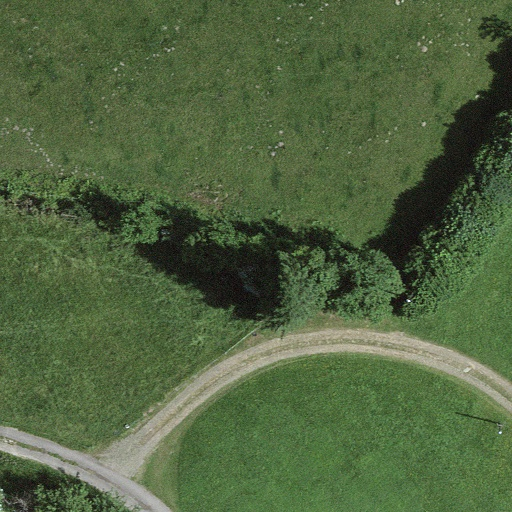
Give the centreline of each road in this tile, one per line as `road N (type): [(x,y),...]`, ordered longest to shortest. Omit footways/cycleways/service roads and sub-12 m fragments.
road 1 (track): [(511,411),(445,357),(333,341),(222,378),(110,479)]
road 2 (track): [(149,511),(110,479),(0,448)]
